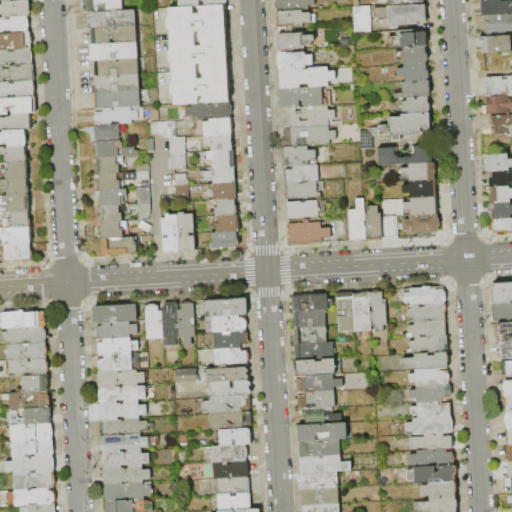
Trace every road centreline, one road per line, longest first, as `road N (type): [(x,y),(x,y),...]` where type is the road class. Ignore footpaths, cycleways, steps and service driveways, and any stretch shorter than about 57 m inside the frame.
road 1 (residential): [(50,0),(80,511)]
road 2 (residential): [(451,0),(480,511)]
road 3 (residential): [(250,0),(266,272)]
road 4 (residential): [(266,272),(0,287)]
road 5 (residential): [(511,257),(266,272)]
road 6 (residential): [(266,272),(279,511)]
